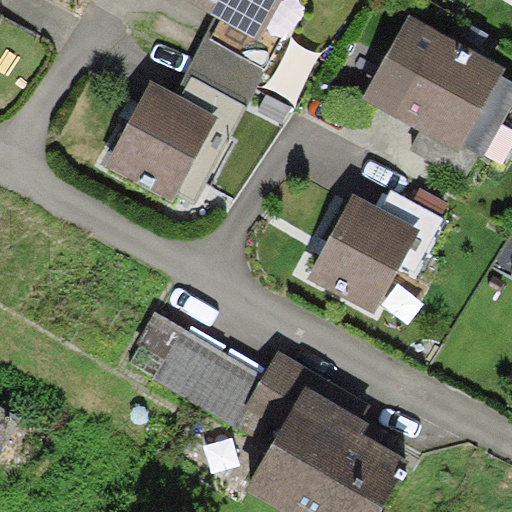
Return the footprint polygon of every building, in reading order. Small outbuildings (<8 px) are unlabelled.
[(294,0),(191,0),(228,21),(200,71),(258,104),(285,57),(268,47),(294,0)] [(459,181),(511,84),(511,83),(417,33),(374,112),(421,137),(411,155),(459,181)] [(200,71),(181,104),(151,87),(101,175),(168,213),(177,198),(197,210),(258,104),(200,71)] [(433,256),(449,224),(393,195),(380,220),(353,207),(313,284),(379,318),(416,247),(433,256)] [(277,343),(169,285),(129,361),(241,421),(260,387),(307,412),(277,467),(360,511),(392,511),(443,419),(398,394),(405,382),(289,319),(277,343)] [(0,443),(10,449),(33,408),(0,390),(0,443)]
